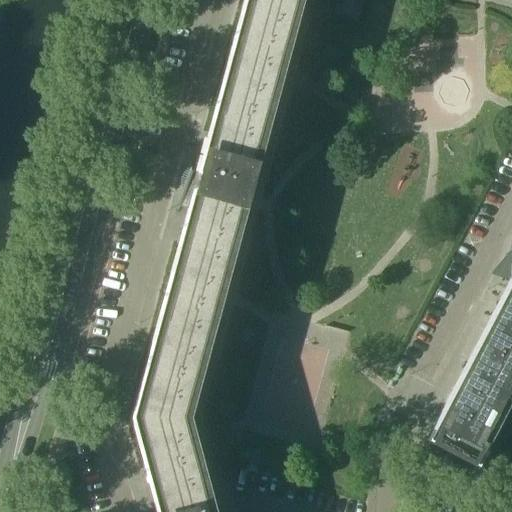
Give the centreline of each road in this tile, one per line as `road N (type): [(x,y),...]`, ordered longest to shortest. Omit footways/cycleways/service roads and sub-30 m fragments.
road 1 (residential): [(122,511),(98,420),(103,387),(212,0)]
road 2 (tertiary): [(0,509),(138,0)]
road 3 (residential): [(386,511),(390,448),(406,408),(511,209)]
